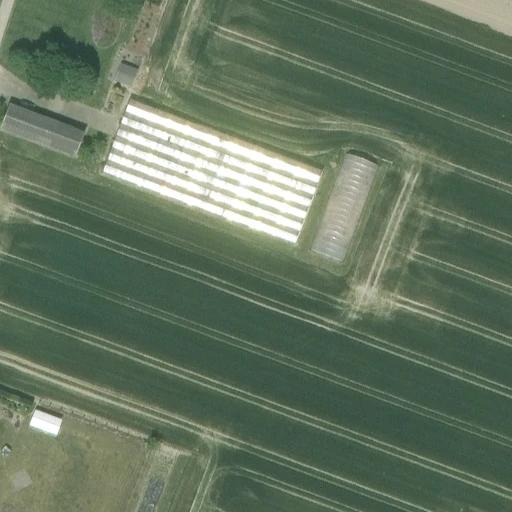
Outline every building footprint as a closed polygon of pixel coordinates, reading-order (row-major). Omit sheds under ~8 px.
[(130,86),(134,72),(118,67),(114,82),(130,86)] [(321,174),(128,103),(101,176),(293,247),(321,174)] [(59,128),(9,109),(0,131),(51,150),(59,128)] [(82,137),(59,128),(51,150),(74,159),(82,137)] [(344,158),(308,255),(346,268),(381,172),(344,158)] [(63,419),(35,409),(26,432),(55,442),(63,419)]
